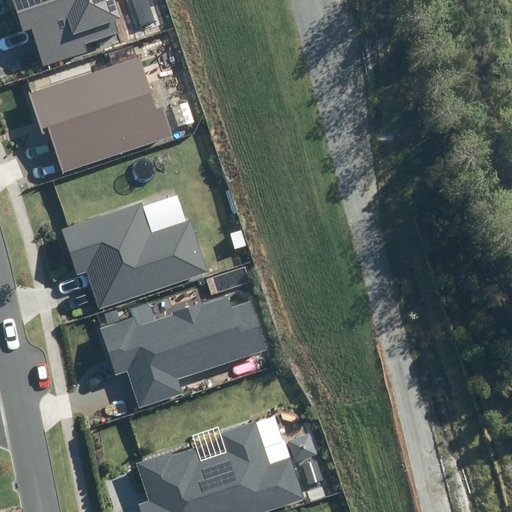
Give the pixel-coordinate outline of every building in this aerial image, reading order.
[(12,0),(23,35),(30,32),(41,65),(86,51),(83,43),(122,30),(112,0),(12,0)] [(139,58),(28,94),(41,132),(49,130),(62,172),(171,137),(162,108),(156,109),(139,58)] [(142,200),(60,228),(76,276),(83,274),(95,308),(206,271),(189,219),(153,231),(142,200)] [(132,317),(102,327),(117,373),(129,369),(140,403),(179,391),(175,379),(269,349),(253,299),(233,305),(229,292),(134,323),(132,317)] [(195,443),(138,462),(150,499),(139,503),(141,511),(260,511),(302,498),(289,459),(271,465),(256,420),(218,433),(225,451),(201,459),(195,443)]
